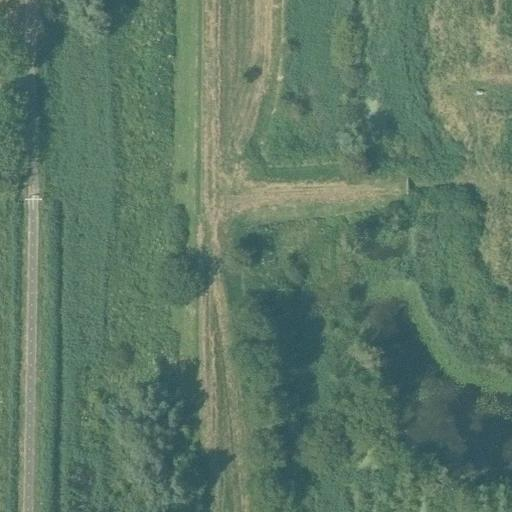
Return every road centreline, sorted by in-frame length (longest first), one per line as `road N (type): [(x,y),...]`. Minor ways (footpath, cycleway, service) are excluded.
road 1 (track): [(204,511),(207,0)]
road 2 (track): [(207,190),(460,188),(468,176),(469,131)]
road 3 (track): [(254,511),(207,260)]
